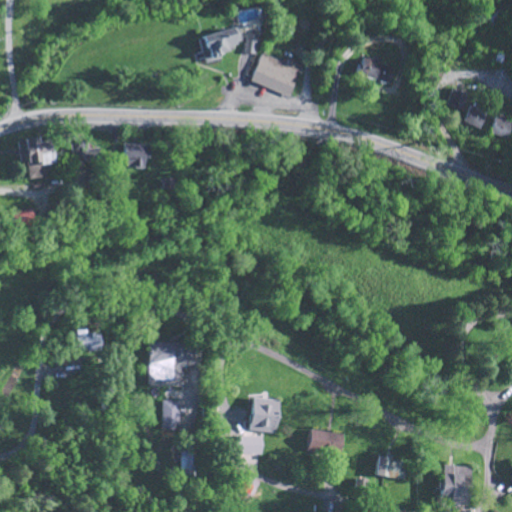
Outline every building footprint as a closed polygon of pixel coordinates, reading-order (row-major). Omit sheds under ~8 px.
[(193,37),(199,65),(219,61),(218,55),(231,52),(230,45),(239,44),(236,29),(193,37)] [(242,37),(241,55),(256,56),(257,37),(242,37)] [(288,66),(260,55),(249,83),(290,100),(304,67),(290,61),(288,66)] [(393,70),(359,58),(353,75),(387,86),(393,70)] [(467,95),(449,90),(444,107),(462,113),(467,95)] [(487,115),(468,107),(461,124),(480,131),(487,115)] [(511,125),(493,118),(488,134),(506,141),(511,125)] [(24,181),(42,179),(41,172),(47,172),(44,144),(30,145),(30,140),(13,142),(16,166),(22,166),(24,181)] [(150,147),(120,146),(119,168),(142,169),(142,159),(150,160),(150,147)] [(8,216),(13,233),(34,227),(29,210),(8,216)] [(68,336),(68,355),(101,354),(101,336),(68,336)] [(146,387),(180,388),(181,367),(197,368),(197,345),(148,343),(146,387)] [(243,433),(270,434),(272,401),(244,400),(243,433)] [(178,403),(160,403),(159,431),(178,432),(178,403)] [(337,435),(302,432),(301,453),(336,455),(337,435)] [(259,438),(230,439),(231,457),(259,456),(259,438)] [(401,464),(388,463),(389,459),(370,458),(368,478),(400,481),(401,464)] [(431,500),(450,503),(453,481),(464,482),(466,470),(436,466),(431,500)] [(363,492),(373,492),(374,479),(364,478),(363,492)]
